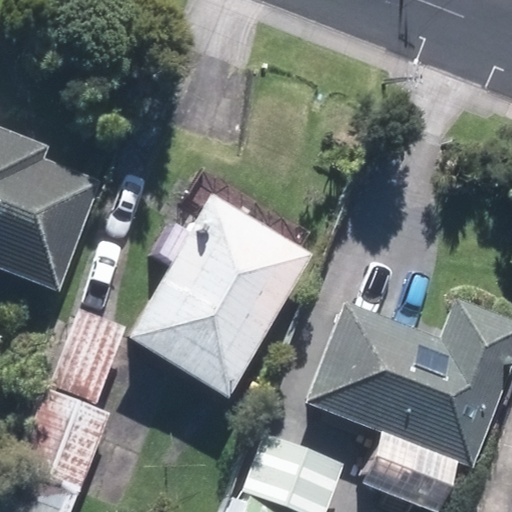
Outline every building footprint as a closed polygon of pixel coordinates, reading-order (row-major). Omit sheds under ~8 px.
[(92,187),(37,166),(43,151),(0,134),(0,274),(51,294),(92,187)] [(216,402),(302,258),(203,200),(117,344),(216,402)] [(511,326),(445,301),(429,342),(334,305),(295,406),(370,435),(350,488),(412,511),(427,511),(445,466),(460,471),(511,336),(511,326)] [(119,330),(70,311),(41,386),(90,405),(119,330)] [(64,511),(104,416),(41,390),(0,489),(0,511),(64,511)] [(283,511),(240,495),(233,511),(283,511)]
